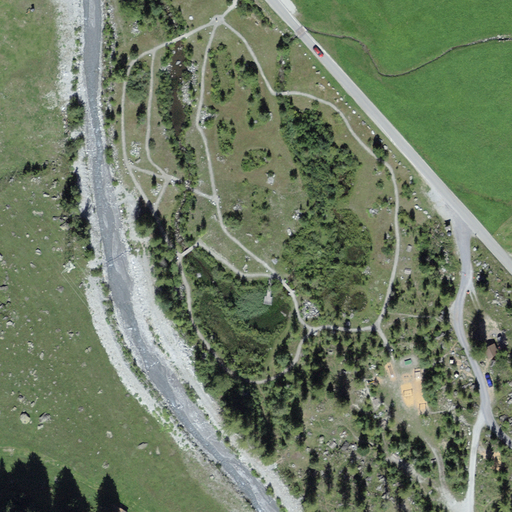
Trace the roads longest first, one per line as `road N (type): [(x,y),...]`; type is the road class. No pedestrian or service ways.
road 1 (tertiary): [(272,0),(511,266)]
road 2 (track): [(511,446),(489,421),(460,337),(465,215)]
road 3 (track): [(144,511),(42,457),(0,450)]
